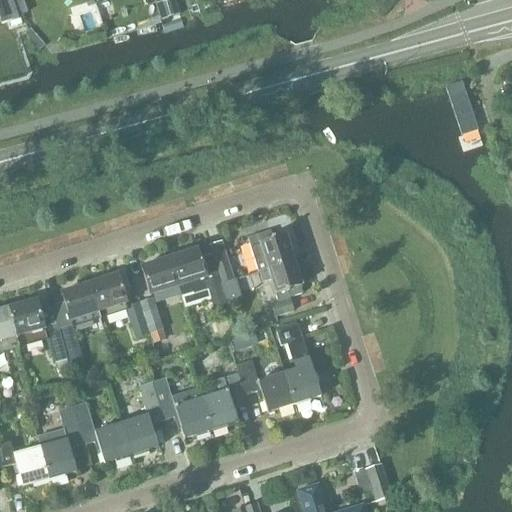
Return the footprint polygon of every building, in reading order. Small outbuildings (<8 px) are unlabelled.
[(10,0),(0,0),(0,18),(1,22),(16,17),(16,19),(17,18),(10,0)] [(458,146),(480,138),(464,89),(442,96),(458,146)] [(262,283),(271,280),(267,269),(293,261),(284,235),(271,239),(269,232),(248,239),(262,283)] [(169,260),(177,287),(181,297),(192,293),(193,295),(207,291),(216,319),(220,318),(222,323),(230,321),(229,315),(230,315),(219,279),(206,282),(197,251),(169,260)] [(149,296),(177,287),(169,260),(141,268),(149,296)] [(215,265),(221,284),(233,280),(226,261),(215,265)] [(267,269),(271,280),(276,295),(279,305),(272,307),(275,318),(294,312),(291,301),(290,301),(289,297),(302,293),(300,287),(301,287),(293,261),(267,269)] [(117,276),(89,285),(98,319),(126,310),(135,339),(149,335),(140,304),(127,308),(117,276)] [(64,303),(51,307),(58,330),(59,330),(70,370),(82,367),(71,327),(98,319),(89,285),(61,294),(64,303)] [(154,299),(140,304),(149,335),(151,334),(163,330),(164,330),(154,299)] [(8,309),(18,348),(46,340),(56,375),(68,372),(56,330),(58,330),(51,307),(38,311),(36,302),(8,309)] [(5,351),(18,348),(8,309),(0,311),(0,341),(3,341),(5,350),(5,351)] [(294,370),(283,374),(293,406),(320,397),(310,365),(297,325),(275,332),(279,346),(285,344),(294,370)] [(163,330),(151,334),(154,343),(166,340),(163,330)] [(244,338),(233,342),(236,354),(248,350),(244,338)] [(235,366),(238,374),(244,396),(259,391),(266,414),(293,406),(283,374),(257,382),(251,361),(235,366)] [(213,396),(200,400),(210,431),(236,423),(229,400),(244,396),(238,374),(209,383),(213,396)] [(165,379),(151,383),(163,421),(176,417),(183,440),(210,431),(200,400),(197,389),(170,397),(165,379)] [(86,385),(88,393),(107,387),(105,380),(86,385)] [(146,417),(120,425),(130,457),(157,449),(150,426),(163,421),(151,383),(137,387),(146,417)] [(87,404),(71,408),(82,446),(96,442),(103,465),(130,457),(120,425),(94,433),(87,404)] [(37,438),(40,449),(48,480),(75,473),(68,451),(82,446),(71,408),(58,411),(63,431),(37,438)] [(9,442),(0,444),(0,464),(1,468),(15,465),(20,486),(48,480),(40,449),(12,455),(9,442)] [(390,498),(380,466),(365,470),(376,503),(390,498)] [(296,492),(302,511),(363,511),(362,506),(343,511),(324,511),(317,486),(296,492)]
